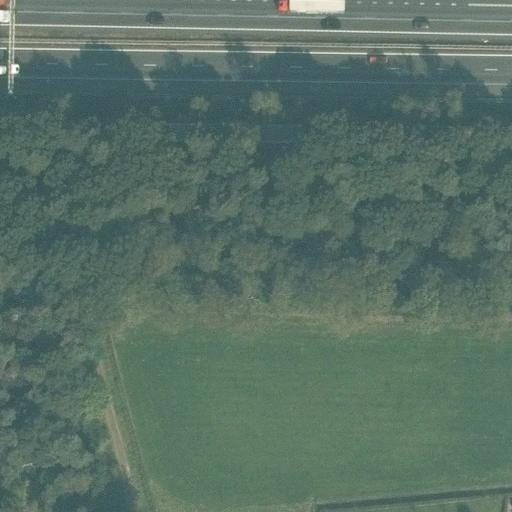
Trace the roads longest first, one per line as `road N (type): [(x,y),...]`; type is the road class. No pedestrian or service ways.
road 1 (unclassified): [(0,123),(511,135)]
road 2 (motorway): [(511,23),(0,12)]
road 3 (motorway): [(0,63),(511,71)]
road 4 (track): [(74,125),(78,267),(136,511)]
